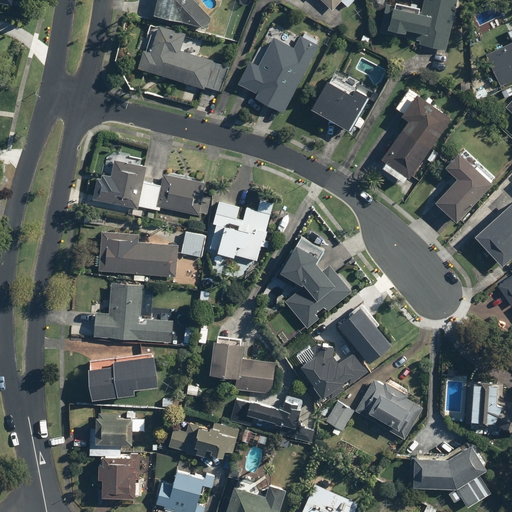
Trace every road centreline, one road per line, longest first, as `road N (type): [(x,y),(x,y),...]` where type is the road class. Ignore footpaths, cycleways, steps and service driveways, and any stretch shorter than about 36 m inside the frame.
road 1 (residential): [(78,101),(239,139),(312,170),(375,216),(430,289)]
road 2 (residential): [(25,407),(6,360),(5,284),(13,208),(50,94)]
road 3 (residential): [(78,101),(25,407)]
